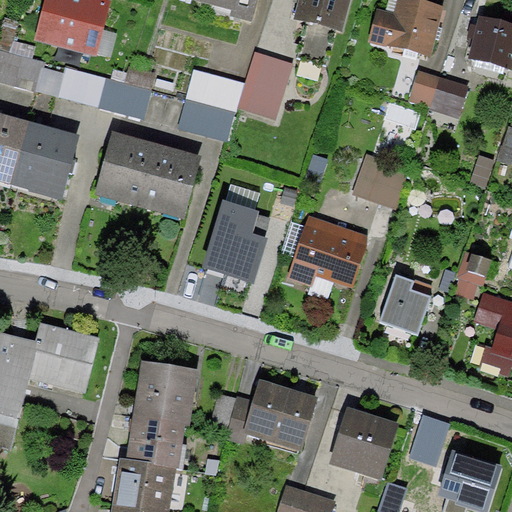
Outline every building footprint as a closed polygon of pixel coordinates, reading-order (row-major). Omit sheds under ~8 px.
[(109,6),(89,0),(47,0),(37,35),(94,53),(109,6)] [(201,0),(234,9),(237,0),(201,0)] [(253,15),(257,0),(237,0),(234,9),(253,15)] [(347,0),(301,0),(296,19),(305,22),(295,58),(328,67),(347,0)] [(443,9),(410,0),(400,0),(387,45),(429,57),(443,9)] [(511,58),(511,29),(481,20),(470,58),(509,69),(511,58)] [(45,65),(0,50),(0,81),(36,93),(45,65)] [(292,66),(256,56),(243,101),(278,111),(292,66)] [(104,78),(67,68),(59,96),(97,106),(104,78)] [(439,81),(418,75),(410,102),(431,108),(439,81)] [(244,86),(211,76),(203,105),(236,114),(244,86)] [(151,90),(104,78),(97,106),(144,119),(151,90)] [(465,89),(439,81),(431,108),(457,115),(465,89)] [(203,105),(187,100),(179,128),(228,142),(236,114),(203,105)] [(0,119),(0,176),(16,181),(30,127),(0,119)] [(77,140),(30,127),(16,181),(14,187),(61,200),(77,140)] [(156,151),(113,140),(99,193),(141,204),(156,151)] [(156,151),(141,204),(183,215),(197,162),(156,151)] [(352,195),(371,200),(380,167),(362,162),(352,195)] [(405,174),(380,167),(371,200),(396,207),(405,174)] [(263,242),(218,229),(206,270),(252,283),(263,242)] [(364,245),(305,229),(291,279),(311,284),(309,293),(331,299),(336,279),(353,283),(364,245)] [(411,283),(396,279),(383,324),(420,334),(430,298),(408,292),(411,283)] [(511,306),(487,299),(480,324),(501,330),(495,352),(511,356),(511,306)] [(35,382),(84,394),(98,338),(48,327),(35,382)] [(36,349),(0,340),(0,429),(19,434),(36,349)] [(193,372),(142,365),(136,412),(187,419),(193,372)] [(327,404),(264,386),(256,411),(239,406),(242,398),(224,393),(216,422),(235,427),(231,439),(254,445),(257,438),(313,454),(327,404)] [(187,419),(136,412),(130,458),(181,465),(187,419)] [(405,430),(349,413),(334,461),(390,478),(405,430)] [(511,477),(511,469),(458,453),(445,494),(501,511),(511,477)] [(225,460),(214,458),(211,474),(223,475),(225,460)] [(168,511),(175,470),(124,463),(117,510),(128,511),(168,511)] [(337,511),(340,505),(287,488),(279,511),(337,511)] [(401,511),(406,496),(386,490),(380,509),(389,511),(401,511)]
